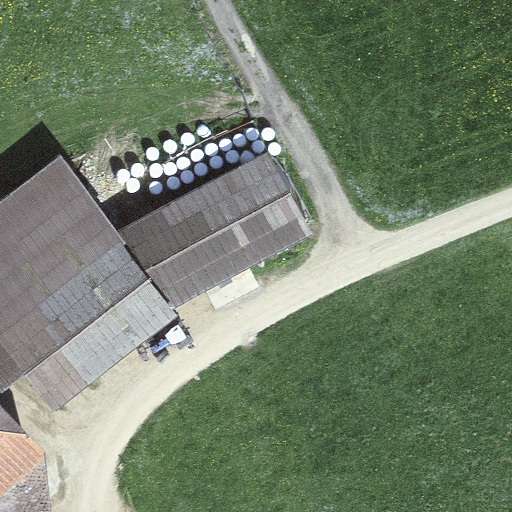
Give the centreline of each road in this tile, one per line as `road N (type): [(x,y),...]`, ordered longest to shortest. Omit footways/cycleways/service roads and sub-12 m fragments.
road 1 (track): [(93,511),(111,442),(128,415),(203,351),(353,270),(511,209)]
road 2 (track): [(222,0),(353,270)]
